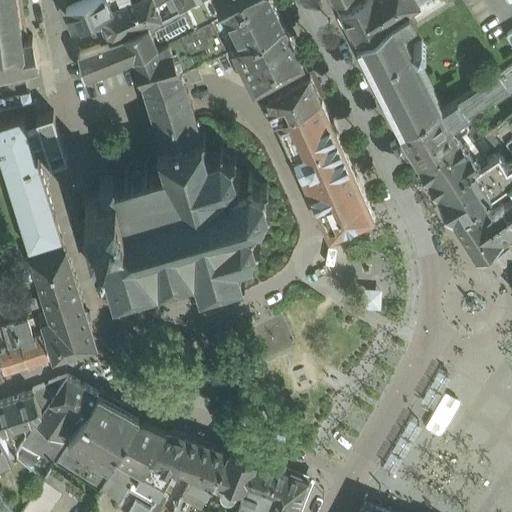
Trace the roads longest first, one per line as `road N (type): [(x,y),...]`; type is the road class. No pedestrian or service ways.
road 1 (residential): [(352,480),(423,351),(431,274),(405,188),(306,0)]
road 2 (residential): [(124,354),(77,359),(0,385)]
road 3 (residential): [(352,480),(232,436)]
